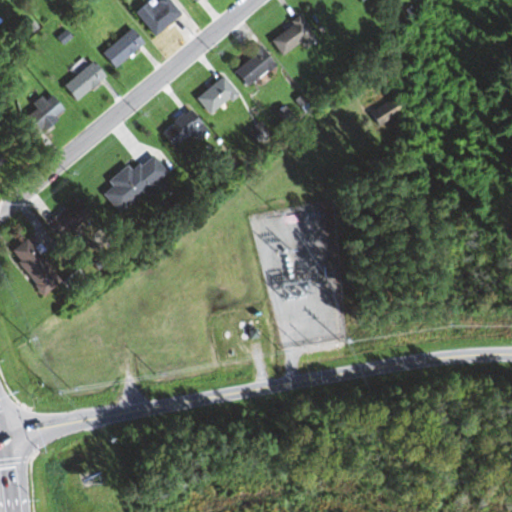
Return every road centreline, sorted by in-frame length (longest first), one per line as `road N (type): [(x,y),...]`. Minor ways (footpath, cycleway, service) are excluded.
road 1 (residential): [(0,434),(440,357),(511,354)]
road 2 (residential): [(0,212),(254,0)]
